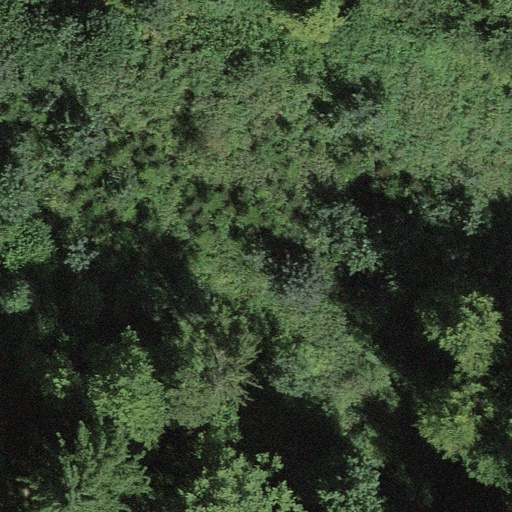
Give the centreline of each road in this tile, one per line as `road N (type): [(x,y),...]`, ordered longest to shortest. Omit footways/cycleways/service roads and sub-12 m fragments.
road 1 (track): [(511,193),(357,70),(153,18),(53,11),(21,0)]
road 2 (track): [(0,372),(38,511)]
